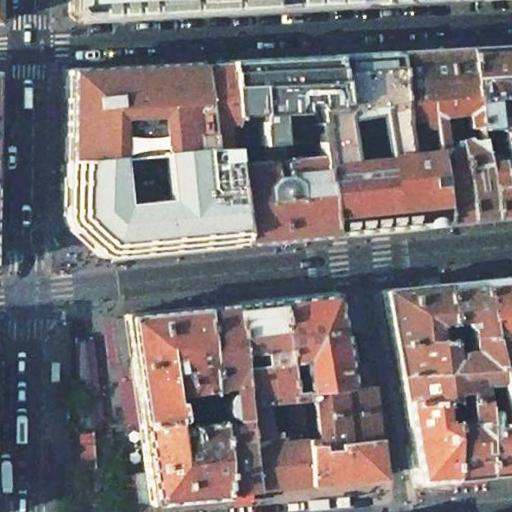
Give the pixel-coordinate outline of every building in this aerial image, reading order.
[(69,0),(69,12),(70,12),(78,20),(78,21),(460,0),(69,0)] [(443,139),(443,226),(471,223),(491,221),(511,219),(511,46),(477,48),(400,52),(394,52),(393,136),(443,139)] [(428,227),(443,226),(443,139),(393,136),(394,52),(336,56),(331,57),(334,105),(314,109),(316,122),(294,125),(292,126),(290,127),(290,128),(290,130),(291,142),(318,141),(330,236),(362,233),(406,229),(428,227)] [(228,62),(232,119),(252,117),(252,125),(255,125),(256,144),(278,143),(277,123),(281,123),(281,116),(299,114),(299,106),(309,104),(314,109),(334,105),(331,57),(245,61),(228,62)] [(196,64),(202,148),(222,146),(221,125),(232,124),(232,119),(228,62),(223,62),(196,64)] [(196,64),(66,71),(65,110),(64,162),(127,156),(127,151),(150,148),(151,152),(202,148),(196,64)] [(330,236),(318,141),(291,142),(278,143),(256,144),(234,146),(228,146),(240,245),(289,240),(330,236)] [(150,148),(127,151),(127,156),(64,162),(64,181),(63,215),(64,222),(69,229),(88,248),(100,256),(104,257),(110,258),(240,245),(228,146),(222,146),(202,148),(151,152),(150,148)] [(483,309),(487,331),(495,369),(498,384),(501,399),(503,408),(504,417),(511,416),(511,300),(508,277),(492,278),(477,280),(483,309)] [(483,309),(477,280),(458,282),(441,284),(447,339),(487,331),(483,309)] [(418,286),(415,286),(381,289),(390,345),(421,341),(447,339),(441,284),(418,286)] [(280,342),(288,391),(298,391),(348,389),(347,388),(346,380),(332,295),(274,301),(280,342)] [(230,305),(239,386),(239,392),(241,405),(261,403),(290,400),(298,399),(298,391),(288,391),(280,342),(274,301),(247,303),(230,305)] [(239,386),(230,305),(214,307),(200,308),(205,355),(208,392),(215,392),(214,390),(231,387),(232,393),(239,392),(239,386)] [(162,312),(122,315),(126,349),(137,426),(172,422),(174,419),(174,414),(210,409),(209,401),(204,403),(202,392),(208,392),(205,355),(200,308),(162,312)] [(451,374),(485,370),(495,369),(487,331),(447,339),(421,341),(390,345),(395,375),(451,373),(451,374)] [(48,361),(48,382),(51,382),(58,382),(58,361),(51,361),(48,361)] [(485,370),(451,374),(451,373),(395,375),(400,403),(452,402),(452,404),(483,402),(484,401),(484,389),(482,389),(482,384),(485,387),(494,385),(498,384),(495,369),(485,370)] [(333,444),(372,438),(372,433),(367,386),(347,388),(348,389),(298,391),(298,399),(301,439),(317,437),(318,448),(333,447),(333,444)] [(218,426),(223,493),(224,493),(236,492),(253,490),(241,405),(239,392),(232,393),(231,393),(229,394),(227,395),(224,398),(209,400),(209,401),(210,409),(212,427),(218,426)] [(290,400),(261,403),(264,424),(277,423),(278,433),(280,441),(301,439),(298,399),(290,400)] [(436,481),(450,480),(447,421),(453,421),(452,404),(452,402),(400,403),(414,481),(416,483),(436,481)] [(447,421),(450,480),(472,478),(486,477),(483,422),(483,414),(483,410),(483,402),(452,404),(453,421),(447,421)] [(280,441),(266,443),(265,434),(264,424),(261,403),(241,405),(253,490),(275,488),(283,487),(304,485),(301,439),(280,441)] [(483,422),(486,477),(507,475),(511,474),(511,416),(504,417),(503,408),(490,410),(490,414),(483,414),(483,422)] [(223,493),(218,426),(212,427),(210,409),(174,414),(174,419),(172,422),(137,426),(139,435),(144,475),(148,505),(150,506),(224,500),(224,493),(223,493)] [(277,423),(264,424),(265,434),(278,433),(277,423)] [(301,439),(304,485),(329,483),(347,481),(376,478),(374,452),(372,438),(333,444),(333,447),(318,448),(317,437),(301,439)]
